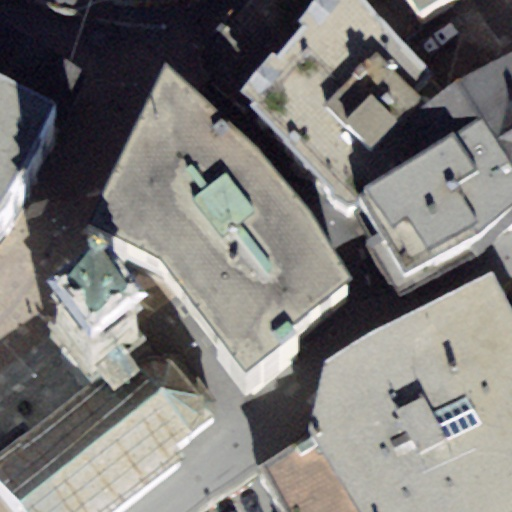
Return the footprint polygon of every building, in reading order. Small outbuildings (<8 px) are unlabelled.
[(254,0),(189,78),(331,211),(344,226),(356,225),(440,171),(413,132),(455,107),(406,52),(378,0),(254,0)] [(378,0),(406,52),(493,0),(378,0)] [(0,122),(10,127),(41,61),(0,42),(0,122)] [(511,70),(455,107),(413,132),(440,171),(356,225),(405,300),(511,241),(511,70)] [(291,358),(351,309),(307,243),(168,100),(87,262),(163,299),(245,410),(298,366),(291,358)] [(0,255),(4,250),(29,202),(58,148),(10,127),(0,122),(0,255)] [(371,353),(327,383),(306,447),(258,481),(274,511),(511,511),(511,329),(491,290),(371,353)] [(101,308),(47,352),(98,413),(152,369),(101,308)] [(0,477),(0,505),(5,511),(135,511),(184,473),(176,462),(219,429),(218,413),(182,367),(152,369),(98,413),(47,352),(38,341),(0,371),(0,452),(13,467),(0,477)]
